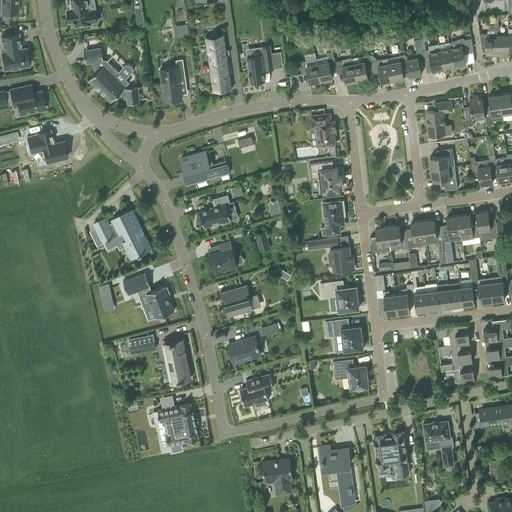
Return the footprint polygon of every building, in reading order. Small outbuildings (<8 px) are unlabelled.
[(17,0),(0,0),(0,13),(18,13),(17,0)] [(67,12),(66,12),(67,20),(68,19),(69,22),(74,21),(75,26),(91,24),(91,22),(97,21),(95,9),(89,10),(87,0),(70,0),(72,8),(67,9),(67,12)] [(188,24),(174,24),(175,37),(189,36),(188,24)] [(496,38),(490,38),(490,33),(480,34),(482,50),(485,50),(485,55),(492,55),(492,56),(497,56),(497,35),(496,35),(496,38)] [(10,59),(11,68),(13,68),(13,70),(20,69),(20,67),(29,65),(28,63),(30,63),(29,56),(27,57),(26,47),(21,48),(18,34),(1,37),(3,51),(1,52),(3,60),(10,59)] [(231,89),(224,34),(205,37),(213,91),(214,91),(213,84),(229,82),(230,89),(231,89)] [(497,35),(497,56),(502,55),(502,51),(508,51),(508,35),(497,35)] [(422,50),(420,42),(420,38),(414,40),(416,52),(422,50)] [(462,38),(450,42),(450,48),(454,67),(465,64),(463,54),(473,52),(471,38),(464,40),(462,38)] [(444,69),(439,45),(428,47),(428,49),(426,49),(424,42),(420,42),(422,50),(425,62),(431,61),(433,71),(444,69)] [(450,42),(439,44),(439,45),(444,69),(454,67),(450,48),(450,42)] [(260,55),(247,57),(251,82),(254,82),(255,84),(261,83),(261,81),(264,80),(263,70),(266,70),(273,69),(270,46),(259,47),(260,55)] [(125,65),(124,66),(123,65),(123,66),(118,71),(106,59),(103,59),(101,48),(84,50),(86,63),(93,62),(94,68),(97,71),(89,80),(111,101),(119,93),(122,96),(126,95),(127,103),(139,102),(137,87),(131,87),(131,86),(128,86),(128,87),(125,88),(124,87),(129,82),(126,79),(132,72),(133,71),(133,69),(132,67),(132,66),(131,65),(129,64),(127,64),(126,64),(125,65)] [(327,56),(316,59),(321,80),(322,81),(332,78),(330,68),(336,67),(335,61),(333,51),(326,52),(327,56)] [(372,66),(371,61),(368,51),(363,52),(364,55),(352,58),(357,80),(357,81),(368,78),(366,67),(372,66)] [(417,53),(405,56),(407,66),(410,76),(411,76),(411,77),(421,74),(417,53)] [(404,77),(401,67),(407,66),(405,56),(405,54),(394,56),(395,62),(389,63),(392,80),(393,80),(393,81),(404,77)] [(356,80),(357,80),(352,58),(335,61),(336,67),(337,73),(343,72),(345,82),(356,81),(356,80)] [(185,79),(183,59),(176,60),(177,67),(160,69),(164,101),(182,98),(179,79),(185,79)] [(316,59),(305,61),(299,62),(301,74),(307,73),(310,83),(320,82),(320,81),(321,80),(316,59)] [(382,59),(371,61),(372,66),(373,73),(379,72),(381,82),(392,81),(392,80),(389,63),(383,64),(382,59)] [(0,91),(0,104),(6,103),(12,101),(13,107),(24,104),(26,113),(45,109),(42,95),(33,97),(31,85),(10,89),(10,90),(4,91),(4,90),(0,91)] [(511,105),(510,92),(499,94),(502,114),(511,112),(511,105)] [(502,114),(499,94),(488,95),(491,115),(502,114)] [(472,118),(485,116),(482,95),(476,96),(476,97),(469,98),(470,109),(464,110),(464,107),(463,107),(466,126),(473,125),(472,118)] [(445,134),(443,112),(452,111),(451,101),(434,103),(434,110),(426,111),(428,136),(445,134)] [(318,146),(335,144),(333,130),(335,130),(334,121),(331,121),(330,114),(310,116),(312,128),(316,127),(318,146)] [(37,134),(27,136),(31,153),(43,149),(46,162),(67,157),(63,140),(52,143),(50,136),(51,135),(50,130),(37,133),(37,134)] [(17,131),(0,135),(0,143),(19,139),(17,131)] [(254,143),(251,136),(238,139),(240,147),(254,143)] [(448,166),(454,165),(452,148),(439,149),(440,156),(430,157),(430,161),(429,161),(430,169),(448,167),(448,166)] [(193,173),(196,182),(229,173),(227,164),(225,160),(209,164),(205,150),(181,157),(186,175),(193,173)] [(502,181),(510,180),(506,156),(495,158),(494,154),(488,155),(490,165),(491,171),(497,170),(498,181),(502,181)] [(338,179),(337,167),(331,168),(331,161),(333,161),(333,160),(323,162),(309,164),(310,171),(318,170),(318,176),(320,193),(330,192),(340,191),(339,183),(342,183),(341,179),(338,179)] [(477,161),(471,162),(472,168),(472,174),(478,173),(479,177),(480,184),(492,183),(491,171),(490,165),(478,167),(477,161)] [(448,166),(448,167),(430,169),(432,177),(433,181),(443,179),(445,190),(457,188),(456,178),(454,165),(448,166)] [(238,186),(230,188),(232,194),(242,191),(241,187),(239,188),(238,186)] [(230,202),(227,195),(213,199),(215,207),(199,211),(204,227),(221,222),(222,223),(231,220),(226,204),(230,202)] [(268,201),(272,215),(282,213),(278,199),(268,201)] [(339,225),(344,225),(343,210),(345,210),(344,199),(343,200),(326,202),(327,214),(324,215),(325,226),(321,227),(322,235),(340,233),(339,225)] [(140,227),(132,210),(112,220),(113,221),(108,223),(105,217),(93,223),(102,241),(107,239),(107,240),(111,239),(110,237),(114,235),(120,248),(125,245),(130,257),(139,253),(139,255),(143,253),(142,252),(150,248),(145,236),(143,237),(138,228),(140,227)] [(488,211),(476,212),(477,220),(477,224),(480,236),(480,240),(492,238),(491,236),(498,235),(498,234),(497,227),(496,221),(495,217),(489,218),(488,211)] [(473,237),(480,236),(477,224),(472,225),(470,214),(466,215),(466,214),(458,215),(461,239),(461,240),(473,238),(473,237)] [(451,240),(461,239),(458,215),(450,216),(450,217),(446,218),(448,228),(442,229),(443,238),(444,241),(451,240)] [(430,219),(422,220),(426,244),(437,242),(439,252),(445,251),(444,244),(444,241),(443,238),(437,239),(434,219),(431,220),(430,219)] [(412,234),(406,234),(408,247),(426,244),(422,220),(414,222),(411,223),(412,234)] [(395,225),(387,226),(389,244),(401,242),(402,248),(408,247),(406,234),(400,235),(399,225),(395,225)] [(389,244),(387,226),(379,227),(379,228),(375,228),(377,239),(371,240),(373,252),(380,251),(381,252),(382,253),(383,253),(384,253),(385,252),(387,252),(389,251),(388,249),(391,249),(389,244)] [(258,242),(267,240),(264,231),(255,234),(258,242)] [(353,262),(351,261),(349,245),(338,247),(338,244),(339,244),(338,236),(308,240),(308,243),(309,248),(330,245),(333,272),(352,269),(352,268),(354,267),(353,262)] [(451,240),(444,241),(444,244),(445,251),(445,252),(452,251),(451,240)] [(232,247),(230,241),(219,244),(221,250),(208,254),(211,264),(210,264),(211,269),(213,269),(213,271),(222,269),(223,270),(237,266),(232,247)] [(506,272),(503,256),(495,257),(498,274),(499,274),(506,272)] [(469,262),(471,274),(477,273),(475,258),(469,259),(469,262)] [(411,260),(393,262),(394,269),(411,267),(411,260)] [(383,262),(378,263),(379,270),(392,268),(391,261),(386,262),(386,261),(383,262)] [(146,272),(124,281),(129,294),(138,290),(140,296),(148,294),(157,317),(175,311),(168,293),(170,293),(168,287),(166,287),(165,286),(152,290),(150,286),(151,285),(146,272)] [(383,274),(374,275),(376,290),(385,289),(383,274)] [(505,299),(502,276),(489,277),(493,301),(505,299)] [(493,301),(489,277),(477,279),(480,302),(493,301)] [(358,308),(356,286),(344,287),(343,280),(320,282),(322,298),(337,296),(339,311),(358,308)] [(462,305),(460,287),(460,282),(448,284),(449,288),(451,306),(462,305)] [(253,309),(249,296),(247,296),(246,293),(249,292),(247,284),(220,292),(222,300),(225,299),(226,303),(224,303),(228,317),(237,314),(236,311),(243,309),(244,312),(253,309)] [(410,312),(408,296),(414,295),(414,293),(413,284),(407,285),(407,288),(401,289),(402,293),(395,294),(398,313),(410,312)] [(472,285),(460,287),(462,305),(474,303),(472,285)] [(449,288),(437,290),(439,308),(451,306),(449,288)] [(108,290),(100,292),(102,300),(110,298),(108,290)] [(437,290),(426,291),(428,309),(439,308),(437,290)] [(398,313),(395,294),(389,295),(389,291),(383,291),(386,315),(398,313)] [(428,309),(426,291),(414,293),(414,295),(416,311),(428,309)] [(119,311),(107,313),(109,326),(121,324),(119,311)] [(348,317),(325,320),(327,336),(342,334),(343,350),(363,348),(362,339),(363,339),(362,333),(361,325),(349,326),(348,317)] [(511,317),(491,321),(492,321),(492,326),(491,326),(490,329),(483,330),(484,340),(511,336),(503,337),(502,328),(511,327),(511,317)] [(278,330),(275,323),(262,327),(264,334),(278,330)] [(450,345),(459,344),(469,343),(468,332),(461,333),(461,330),(458,330),(457,326),(457,325),(436,328),(437,337),(449,335),(450,344),(450,345)] [(153,335),(129,340),(130,346),(144,344),(145,350),(155,348),(153,335)] [(511,336),(484,340),(484,341),(494,339),(495,344),(493,344),(492,348),(485,348),(487,358),(511,355),(511,354),(506,356),(505,347),(511,345),(511,336)] [(257,344),(255,339),(247,342),(246,339),(237,342),(238,344),(230,347),(232,352),(231,353),(234,363),(243,360),(242,356),(249,354),(250,358),(260,355),(258,347),(259,346),(258,344),(257,344)] [(170,382),(190,379),(182,340),(170,342),(170,343),(163,345),(170,382)] [(452,363),(462,362),(472,361),(470,350),(463,351),(463,348),(460,349),(459,344),(450,345),(450,344),(438,346),(439,355),(451,354),(452,363)] [(496,358),(497,362),(495,363),(495,366),(488,367),(489,377),(509,374),(508,374),(507,365),(511,364),(511,355),(487,358),(487,359),(496,358)] [(354,366),(353,358),(333,361),(335,379),(349,377),(350,388),(356,387),(356,390),(363,389),(363,386),(368,386),(365,365),(354,366)] [(452,363),(440,364),(441,374),(442,373),(454,372),(455,381),(454,381),(455,382),(474,379),(473,369),(466,369),(465,366),(462,367),(462,362),(452,363)] [(268,399),(265,389),(273,386),(270,373),(246,380),(248,387),(240,389),(245,406),(256,403),(256,405),(265,403),(264,400),(268,399)] [(193,440),(199,439),(198,439),(198,431),(197,431),(193,411),(193,410),(192,411),(191,403),(186,404),(186,403),(184,404),(179,405),(158,410),(158,411),(153,412),(155,422),(160,421),(160,422),(161,422),(160,422),(165,421),(167,433),(166,433),(167,438),(167,439),(167,440),(168,440),(169,445),(187,441),(187,442),(192,441),(194,441),(193,440)] [(511,421),(511,405),(480,410),(483,426),(511,421)] [(444,466),(454,465),(451,446),(453,446),(452,437),(450,437),(448,420),(423,424),(425,442),(439,440),(440,448),(441,448),(444,466)] [(395,462),(397,474),(409,472),(403,432),(391,434),(391,435),(386,436),(385,435),(373,437),(378,466),(390,465),(389,462),(395,462)] [(353,506),(353,502),(354,502),(350,468),(349,468),(348,465),(349,465),(347,448),(334,450),(335,452),(330,453),(329,446),(320,447),(322,459),(321,460),(322,463),(323,468),(328,467),(330,478),(339,477),(342,503),(344,503),(345,507),(353,506)] [(290,458),(262,461),(265,482),(274,481),(276,495),(292,493),(290,479),(293,478),(290,458)] [(511,511),(511,498),(505,500),(505,497),(495,498),(495,501),(487,502),(488,511),(511,511)] [(426,500),(426,509),(441,508),(440,498),(426,500)]
